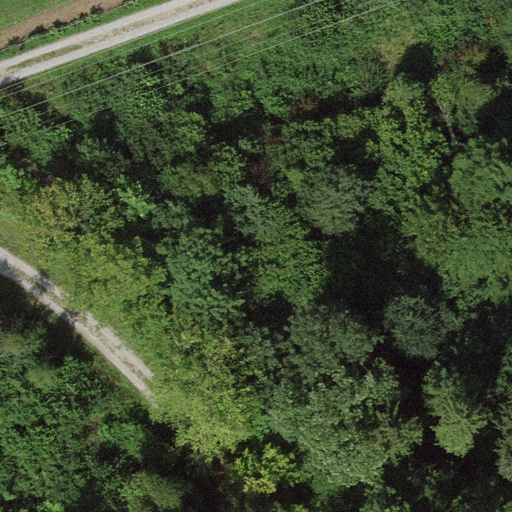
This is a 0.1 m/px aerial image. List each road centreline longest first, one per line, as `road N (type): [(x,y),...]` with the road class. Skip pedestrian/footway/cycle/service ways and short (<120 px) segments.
road 1 (track): [(215,511),(0,257)]
road 2 (track): [(197,0),(0,74)]
